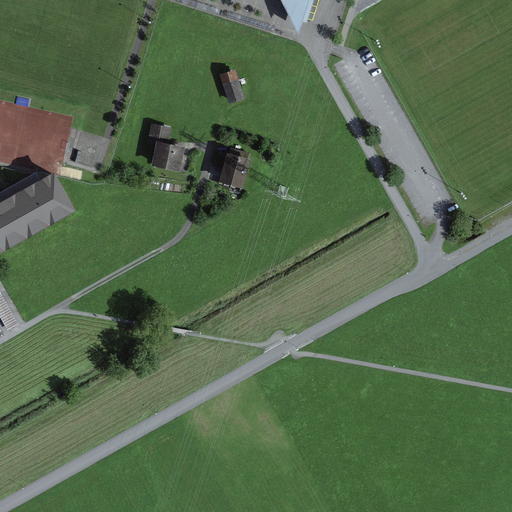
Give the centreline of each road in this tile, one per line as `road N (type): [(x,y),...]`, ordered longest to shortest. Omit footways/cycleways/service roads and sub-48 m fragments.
road 1 (residential): [(511,225),(0,508)]
road 2 (track): [(511,389),(55,311)]
road 3 (track): [(55,311),(178,237),(195,209),(211,149)]
